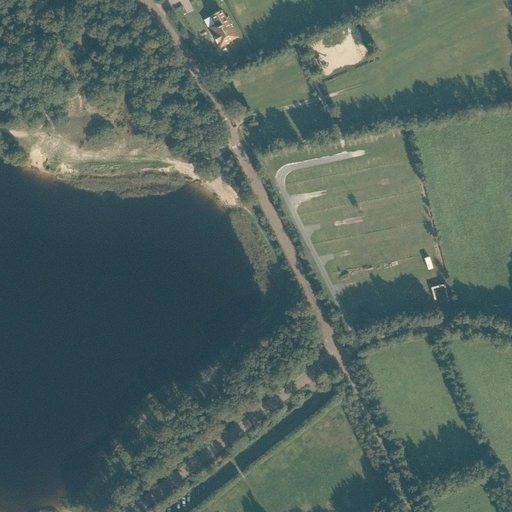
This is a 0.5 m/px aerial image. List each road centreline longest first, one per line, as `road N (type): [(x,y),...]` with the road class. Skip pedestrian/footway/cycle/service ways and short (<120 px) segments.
road 1 (unclassified): [(341,355),(224,120),(145,0)]
road 2 (unclassified): [(133,511),(341,355)]
road 3 (unclassified): [(414,511),(341,355)]
road 4 (track): [(511,335),(410,328),(353,348)]
